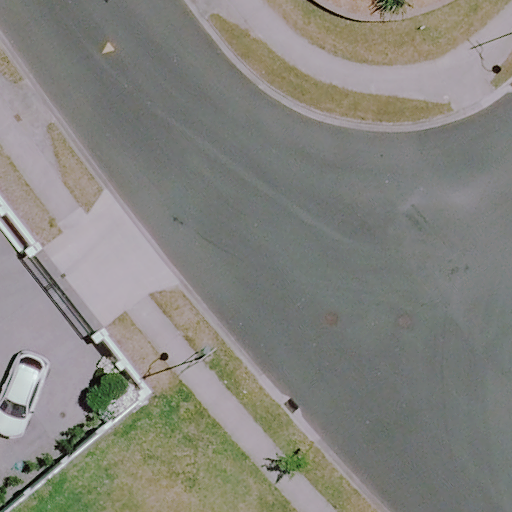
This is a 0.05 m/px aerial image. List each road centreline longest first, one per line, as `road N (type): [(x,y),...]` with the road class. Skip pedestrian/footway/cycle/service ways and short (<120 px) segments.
road 1 (residential): [(382,334),(97,0)]
road 2 (residential): [(511,482),(382,334)]
road 3 (residential): [(382,334),(511,226)]
